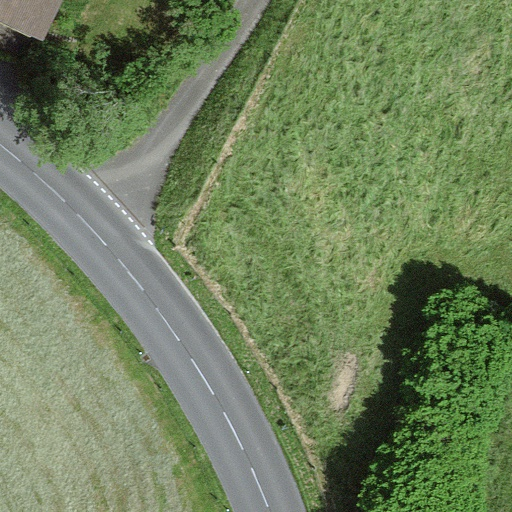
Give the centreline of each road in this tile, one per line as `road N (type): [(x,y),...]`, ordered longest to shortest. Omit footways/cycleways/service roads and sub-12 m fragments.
road 1 (secondary): [(0,142),(61,195),(141,287),(216,400),(266,511)]
road 2 (track): [(98,234),(256,0)]
